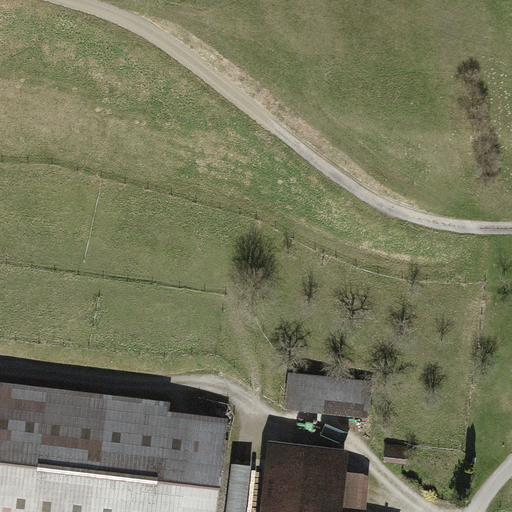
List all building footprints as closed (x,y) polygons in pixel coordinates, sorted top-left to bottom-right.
[(291,374),(287,410),(367,418),(371,382),(291,374)] [(0,399),(0,511),(215,511),(226,425),(0,399)] [(273,446),(265,511),(338,511),(344,455),(273,446)] [(407,449),(386,447),(385,460),(406,463),(407,449)] [(246,511),(252,466),(234,465),(227,511),(246,511)]
